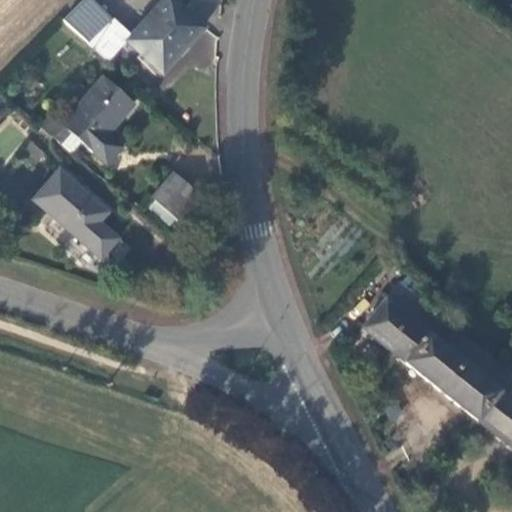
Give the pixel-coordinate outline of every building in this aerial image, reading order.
[(93,0),(81,0),(62,20),(88,44),(112,17),(93,0)] [(159,0),(129,32),(121,40),(161,77),(206,28),(175,0),(159,0)] [(112,17),(88,44),(105,59),(121,40),(129,32),(112,17)] [(50,113),(38,127),(59,146),(69,134),(79,143),(106,167),(122,148),(108,135),(134,105),(101,76),(60,122),(50,113)] [(59,146),(70,154),(79,143),(69,134),(59,146)] [(109,213),(57,167),(28,201),(100,263),(121,240),(101,223),(109,213)] [(198,195),(172,172),(149,198),(175,221),(198,195)] [(360,328),(471,423),(507,377),(394,285),(360,328)] [(511,380),(509,379),(507,377),(471,423),(511,456),(511,380)]
